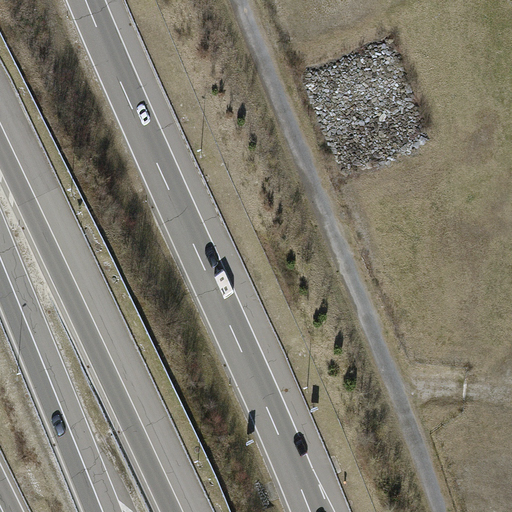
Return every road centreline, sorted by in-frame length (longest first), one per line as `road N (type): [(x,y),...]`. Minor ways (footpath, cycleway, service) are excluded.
road 1 (motorway): [(310,511),(86,0)]
road 2 (track): [(436,511),(396,391),(239,0)]
road 3 (motorway): [(172,511),(0,141)]
road 4 (motorway): [(94,511),(0,277)]
